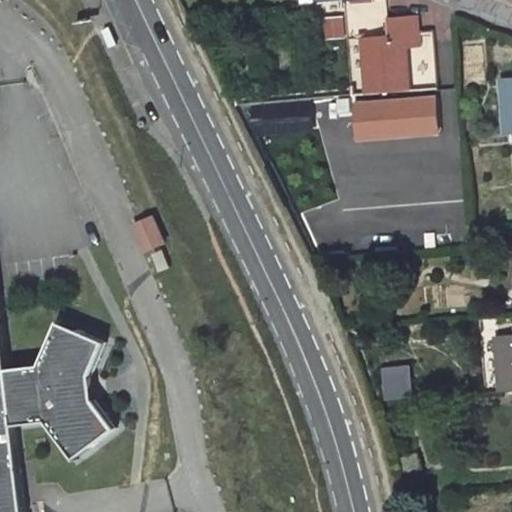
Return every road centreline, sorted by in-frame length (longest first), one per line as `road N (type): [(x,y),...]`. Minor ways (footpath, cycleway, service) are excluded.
road 1 (primary): [(129,0),(281,314),(350,511)]
road 2 (residential): [(0,17),(54,75),(183,387),(210,511)]
